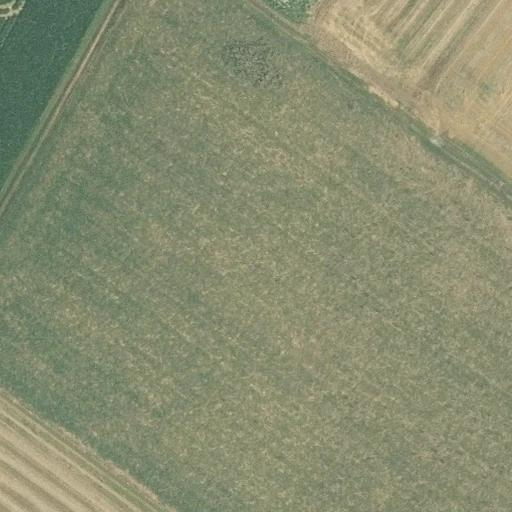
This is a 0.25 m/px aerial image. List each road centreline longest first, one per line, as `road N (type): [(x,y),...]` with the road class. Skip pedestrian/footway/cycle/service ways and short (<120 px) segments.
road 1 (track): [(248,0),(511,193)]
road 2 (track): [(119,0),(0,216)]
